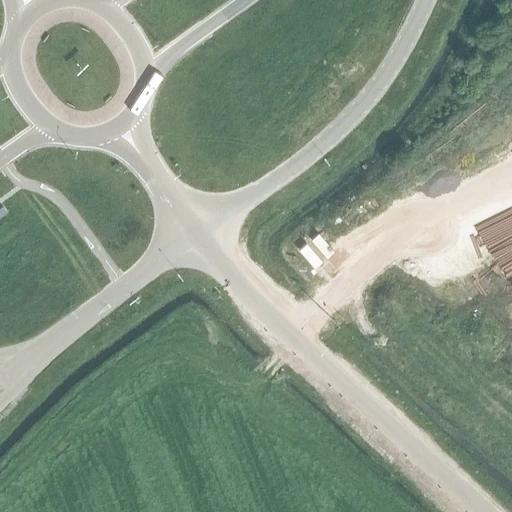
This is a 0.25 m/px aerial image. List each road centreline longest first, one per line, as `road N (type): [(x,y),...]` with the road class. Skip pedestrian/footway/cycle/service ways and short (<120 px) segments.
road 1 (tertiary): [(482,511),(246,292),(202,236)]
road 2 (unclassified): [(202,236),(356,113),(424,0)]
road 3 (tertiary): [(0,378),(202,236)]
road 4 (tertiary): [(202,236),(120,128)]
road 5 (primary): [(145,74),(245,0)]
